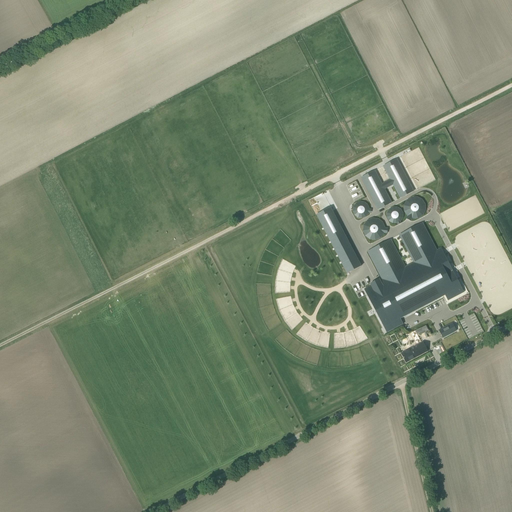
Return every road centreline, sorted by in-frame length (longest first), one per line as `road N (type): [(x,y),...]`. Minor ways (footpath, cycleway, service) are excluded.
road 1 (track): [(511,86),(0,345)]
road 2 (unclassified): [(153,511),(511,325)]
road 3 (track): [(0,70),(135,0)]
road 4 (track): [(433,511),(401,382)]
